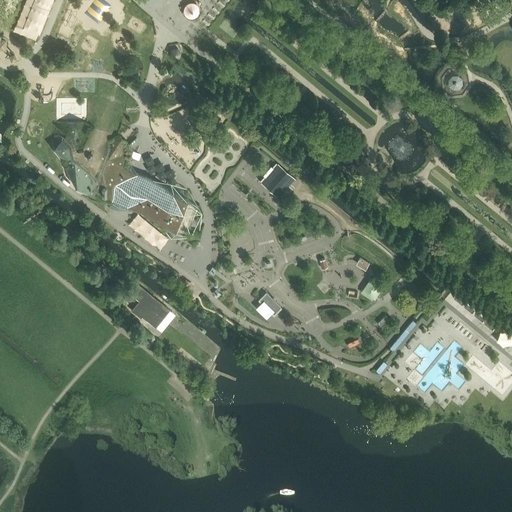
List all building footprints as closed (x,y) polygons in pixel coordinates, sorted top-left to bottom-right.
[(199,2),(186,2),(186,18),(199,17),(199,2)] [(463,79),(459,76),(453,76),(449,80),(450,86),(454,90),(460,89),(463,86),(463,79)] [(54,125),(52,138),(53,148),(61,162),(63,163),(64,167),(88,196),(93,199),(106,203),(109,204),(111,201),(114,195),(138,209),(140,210),(186,236),(190,225),(195,214),(198,206),(185,198),(149,177),(124,168),(127,158),(127,157),(126,151),(125,141),(118,133),(95,125),(87,122),(76,120),(56,122),(54,125)] [(145,157),(150,172),(165,167),(163,161),(155,163),(152,154),(145,157)] [(277,164),(262,182),(279,197),(294,179),(277,164)] [(370,264),(361,258),(357,264),(367,270),(370,264)] [(326,260),(319,261),(322,270),(328,268),(326,260)] [(185,280),(181,285),(188,291),(192,286),(185,280)] [(324,294),(329,290),(321,282),(317,286),(324,294)] [(156,327),(170,309),(138,283),(130,293),(139,300),(131,310),(140,317),(142,316),(156,327)] [(380,288),(376,285),(370,293),(375,296),(380,288)] [(124,290),(117,298),(126,306),(129,302),(123,297),(127,293),(124,290)] [(266,292),(259,300),(262,303),(258,307),(257,309),(267,318),(269,317),(272,313),(276,316),(283,309),(266,292)]
